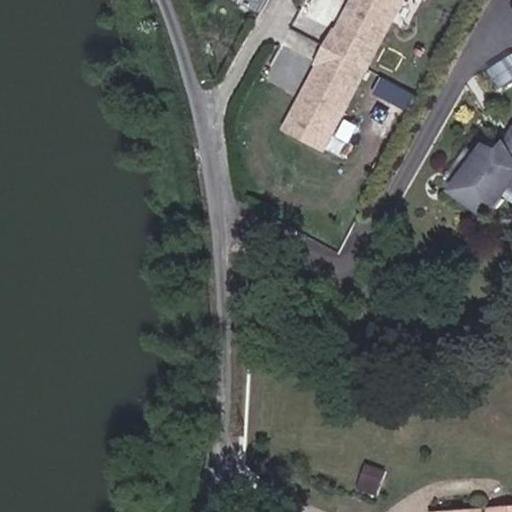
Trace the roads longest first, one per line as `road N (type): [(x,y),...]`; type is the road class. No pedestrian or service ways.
road 1 (unclassified): [(189,511),(201,439),(201,210),(151,0)]
road 2 (unknown): [(193,174),(261,103),(321,0)]
